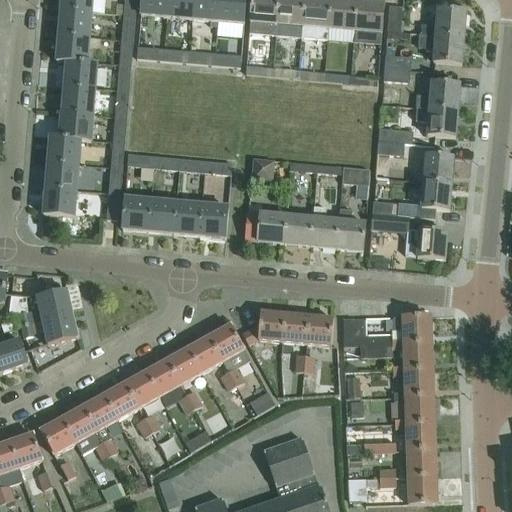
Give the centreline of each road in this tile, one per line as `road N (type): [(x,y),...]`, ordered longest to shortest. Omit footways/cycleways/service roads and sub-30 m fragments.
road 1 (residential): [(484,299),(186,272)]
road 2 (tertiary): [(484,299),(511,12)]
road 3 (residential): [(1,252),(23,0)]
road 4 (residential): [(186,272),(172,323),(0,413)]
road 5 (residential): [(186,272),(1,252)]
